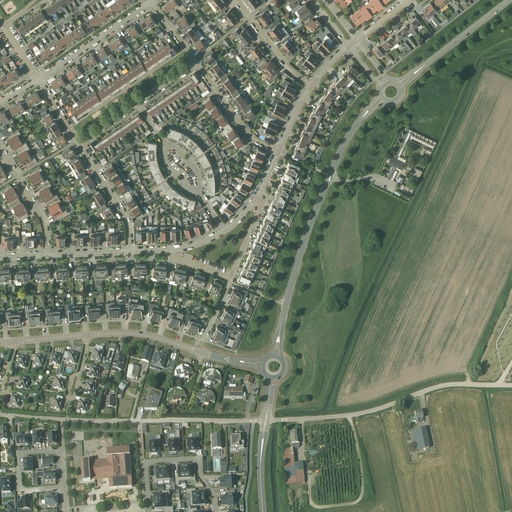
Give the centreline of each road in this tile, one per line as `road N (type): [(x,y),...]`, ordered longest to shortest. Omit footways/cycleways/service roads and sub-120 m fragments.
road 1 (residential): [(262,420),(0,414)]
road 2 (unclassified): [(268,420),(364,412),(433,387),(500,384)]
road 3 (tertiary): [(280,332),(312,218),(362,117)]
road 4 (residential): [(37,79),(152,0)]
road 5 (residential): [(62,488),(19,491),(18,453),(60,450)]
road 6 (residential): [(279,149),(246,131),(196,63)]
road 7 (residential): [(128,251),(123,215),(78,144)]
